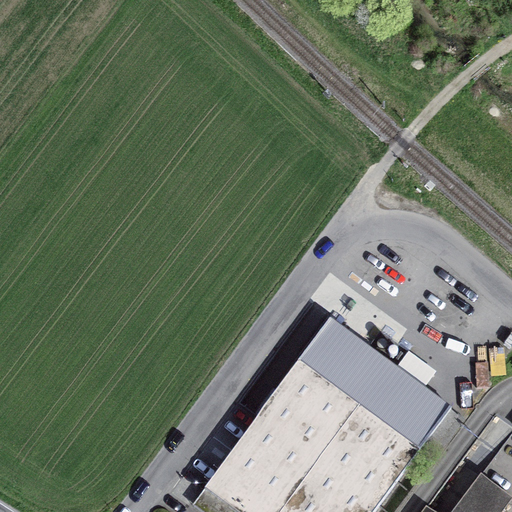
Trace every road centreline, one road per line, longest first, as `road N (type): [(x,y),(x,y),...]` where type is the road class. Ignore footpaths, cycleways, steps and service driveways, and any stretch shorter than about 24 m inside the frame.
road 1 (unclassified): [(511,297),(466,257),(411,235),(367,233),(314,256),(135,511)]
road 2 (track): [(511,41),(418,124),(314,256)]
